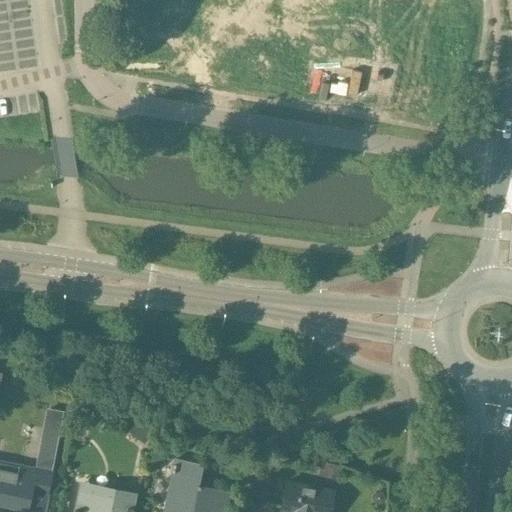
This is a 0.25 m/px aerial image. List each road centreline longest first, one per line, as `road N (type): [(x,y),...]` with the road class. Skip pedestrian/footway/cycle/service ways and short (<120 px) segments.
road 1 (tertiary): [(452,302),(409,309),(306,301),(65,264)]
road 2 (tertiary): [(66,284),(295,316),(446,350)]
road 3 (residential): [(65,264),(83,136),(85,0)]
road 4 (tertiary): [(511,142),(477,282)]
road 5 (tertiary): [(476,380),(468,511)]
road 6 (tertiary): [(494,511),(511,387)]
